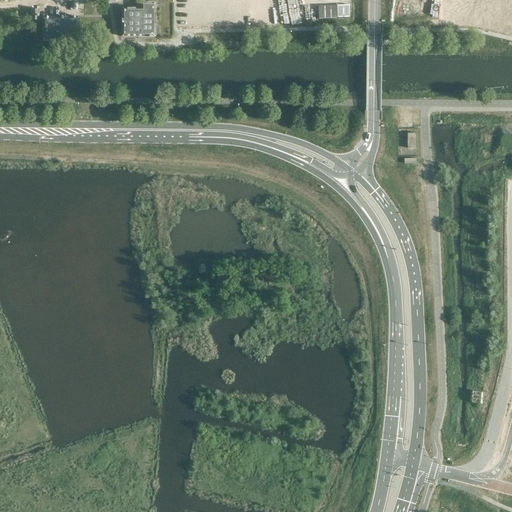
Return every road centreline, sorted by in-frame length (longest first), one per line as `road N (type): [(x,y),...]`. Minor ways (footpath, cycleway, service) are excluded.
road 1 (tertiary): [(347,169),(295,141),(229,128),(0,123)]
road 2 (tertiary): [(0,137),(244,142),(341,185)]
road 3 (tertiary): [(414,467),(421,376),(414,273),(403,239),(359,174)]
road 4 (tertiary): [(341,185),(367,213),(396,293),(386,461)]
road 5 (tertiary): [(371,145),(375,0)]
